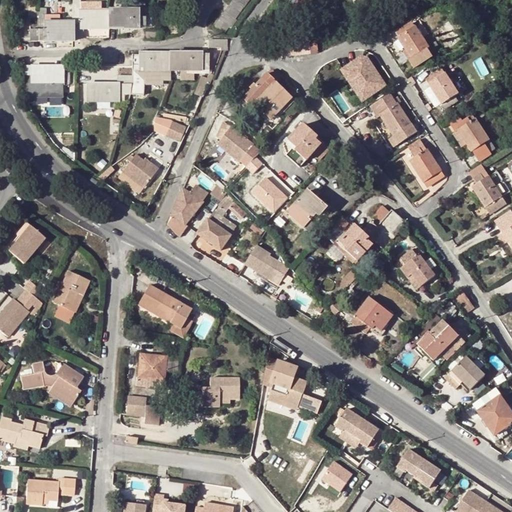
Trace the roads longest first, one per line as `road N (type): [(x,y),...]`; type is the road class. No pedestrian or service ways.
road 1 (residential): [(415,213),(449,184),(453,168),(376,50),(351,44),(290,72)]
road 2 (secondary): [(278,324),(511,481)]
road 3 (residential): [(0,53),(178,43),(192,35),(210,0)]
road 4 (residential): [(122,235),(105,452)]
road 5 (residential): [(151,234),(237,57)]
road 6 (residential): [(290,72),(415,213)]
road 7 (residential): [(105,452),(235,469),(274,511)]
road 8 (secondary): [(131,219),(67,174),(28,131),(4,87)]
road 9 (residential): [(415,213),(511,353)]
road 10 (secondary): [(0,134),(47,193),(122,235)]
road 11 (secondary): [(278,324),(151,234)]
road 12 (secondary): [(144,247),(278,324)]
